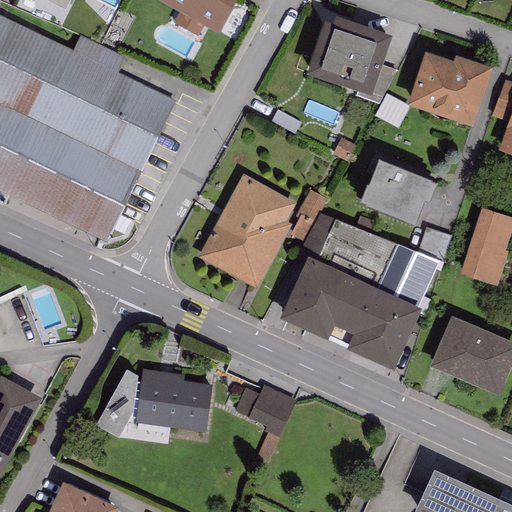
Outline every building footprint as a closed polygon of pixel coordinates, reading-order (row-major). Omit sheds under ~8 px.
[(39,0),(63,12),(69,0),(39,0)] [(161,0),(159,5),(178,16),(173,24),(198,38),(203,29),(218,38),(239,0),(161,0)] [(73,54),(0,18),(0,193),(106,244),(175,102),(117,74),(125,59),(81,38),(73,54)] [(327,19),(306,80),(371,102),(391,41),(327,19)] [(425,57),(408,110),(472,131),(491,73),(455,61),(453,66),(425,57)] [(509,124),(511,116),(511,82),(505,80),(492,118),(509,124)] [(340,110),(308,96),(300,112),(332,127),(340,110)] [(278,112),(272,122),(295,134),(301,124),(278,112)] [(511,116),(509,124),(498,155),(511,159),(511,116)] [(436,190),(379,166),(368,192),(366,191),(358,209),(414,232),(424,207),(428,209),(436,190)] [(242,177),(198,260),(255,291),(290,227),(285,225),(295,206),(242,177)] [(327,201),(308,191),(293,221),(297,222),(290,237),(305,244),(320,214),(327,201)] [(511,220),(481,211),(460,277),(496,289),(508,253),(504,252),(511,227),(511,220)] [(438,264),(320,214),(305,244),(298,257),(308,262),(279,324),(328,345),(329,342),(347,351),(345,354),(393,375),(421,315),(424,317),(430,302),(422,299),(438,264)] [(511,366),(511,344),(451,319),(430,370),(498,399),(511,366)] [(170,430),(206,434),(212,387),(183,383),(184,377),(142,372),(141,381),(135,425),(170,430)] [(135,425),(141,381),(126,374),(95,429),(119,441),(121,438),(168,444),(170,430),(135,425)] [(0,476),(41,402),(0,379),(0,476)] [(259,395),(245,389),(235,412),(248,418),(247,420),(263,427),(261,432),(280,440),(296,402),(293,400),(263,387),(259,395)] [(511,511),(433,477),(417,511),(511,511)] [(117,511),(118,511),(63,487),(50,511),(117,511)]
